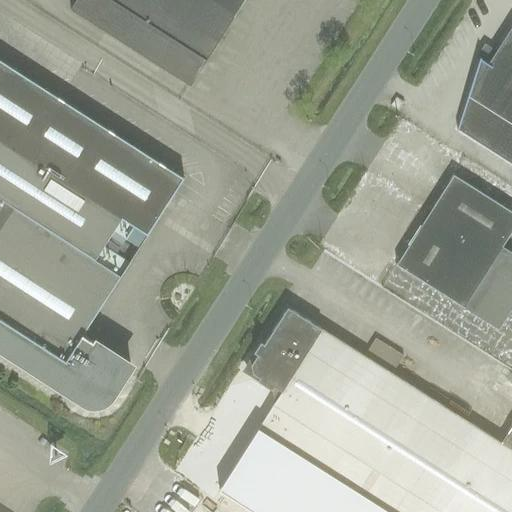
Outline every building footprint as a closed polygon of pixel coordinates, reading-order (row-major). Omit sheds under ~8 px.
[(77,0),(72,8),(192,85),(245,0),(77,0)] [(511,30),(490,64),(483,59),(484,58),(482,58),(459,130),(460,131),(460,130),(511,163),(511,30)] [(0,58),(0,347),(66,390),(84,401),(87,403),(95,404),(100,403),(104,402),(107,400),(112,395),(119,383),(131,365),(83,334),(148,233),(184,178),(0,58)] [(511,253),(503,248),(511,233),(511,210),(455,174),(398,264),(500,329),(511,309),(511,253)] [(283,391),(220,490),(254,511),(511,511),(511,426),(501,444),(288,308),(265,345),(261,342),(254,353),(258,355),(252,365),(254,373),(261,377),(259,381),(272,390),(275,386),(283,391)] [(404,356),(376,338),(365,355),(393,373),(404,356)]
